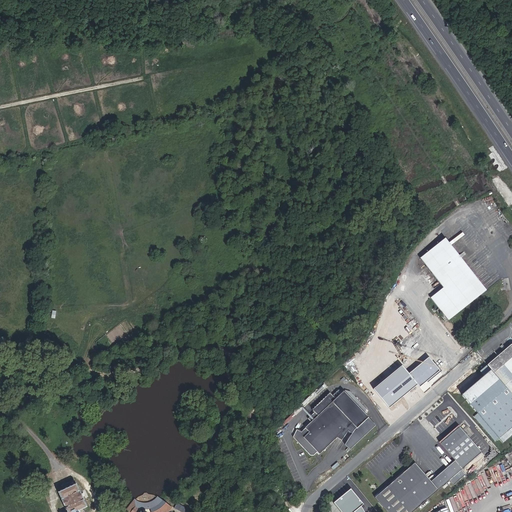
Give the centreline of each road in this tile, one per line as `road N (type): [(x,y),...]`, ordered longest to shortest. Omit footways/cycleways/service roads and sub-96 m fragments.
road 1 (unknown): [(460,370),(405,288),(412,262),(435,229),(464,216),(503,262),(505,299)]
road 2 (unclassified): [(472,360),(348,464),(307,511)]
road 3 (motorway): [(404,0),(511,160)]
road 4 (motorway): [(511,132),(423,0)]
